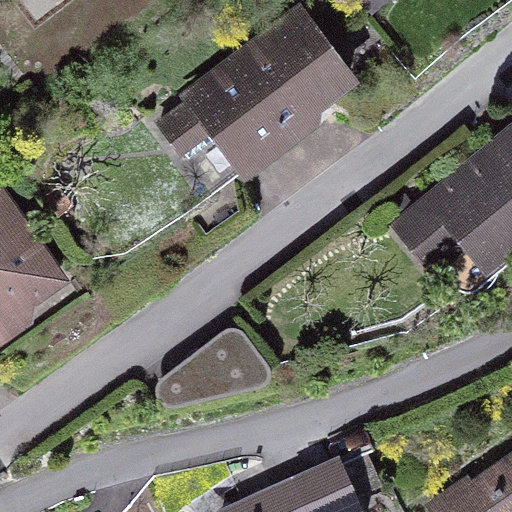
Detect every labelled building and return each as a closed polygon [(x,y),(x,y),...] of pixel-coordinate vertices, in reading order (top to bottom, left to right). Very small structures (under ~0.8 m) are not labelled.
[(241,176),(356,92),(299,15),(184,100),(241,176)] [(511,119),(390,222),(425,263),(453,240),(484,277),(511,253),(511,119)] [(0,346),(71,298),(5,201),(0,204),(0,346)] [(511,511),(511,445),(421,506),(425,511),(511,511)] [(347,511),(322,458),(204,511),(347,511)]
